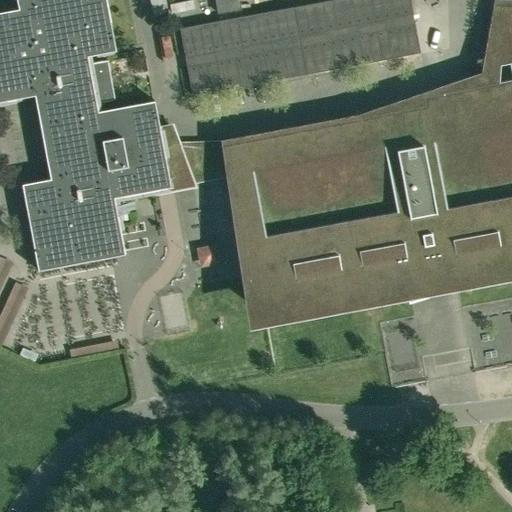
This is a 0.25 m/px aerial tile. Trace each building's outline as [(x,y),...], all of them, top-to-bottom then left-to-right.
[(166,188),(170,187),(227,176),(236,242),(248,240),(255,275),(262,314),(406,287),(443,280),(456,277),(457,283),(511,272),(511,79),(422,96),(424,104),(404,108),(222,142),(177,144),(171,126),(165,127),(159,128),(154,100),(97,110),(96,103),(115,100),(107,59),(88,63),(87,55),(116,50),(106,0),(16,0),(18,8),(0,11),(0,100),(33,95),(34,95),(50,178),(21,183),(37,270),(110,256),(125,253),(120,227),(119,223),(114,197),(166,188)] [(149,0),(153,17),(169,14),(165,0),(149,0)] [(409,0),(328,0),(180,28),(186,60),(192,95),(419,52),(409,0)] [(239,0),(215,0),(217,13),(241,9),(239,0)] [(490,50),(487,51),(488,58),(492,57),(493,65),(511,61),(511,19),(486,25),(490,50)] [(215,243),(196,247),(200,267),(219,263),(215,243)] [(0,256),(0,290),(13,262),(0,256)] [(16,282),(0,315),(0,345),(2,346),(29,287),(16,282)] [(117,340),(69,349),(71,358),(119,349),(117,340)]
